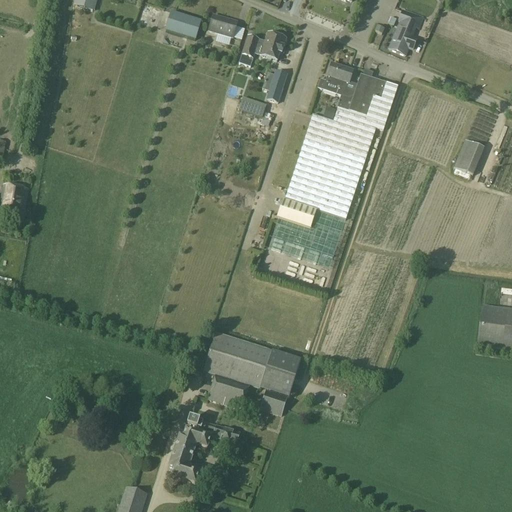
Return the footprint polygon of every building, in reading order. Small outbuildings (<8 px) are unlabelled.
[(94,12),(96,2),(90,0),(75,0),(74,6),(94,12)] [(405,57),(408,50),(410,51),(414,40),(411,39),(415,29),(418,30),(422,19),(402,11),(398,23),(400,24),(389,51),(405,57)] [(201,22),(171,13),(165,32),(195,41),(201,22)] [(237,24),(213,17),(208,33),(233,40),(237,24)] [(377,28),(375,33),(382,36),(384,31),(377,28)] [(248,38),(239,65),(250,69),(254,55),(259,57),(277,63),(280,55),(281,55),(282,55),(284,48),(285,48),(286,45),(285,44),(286,40),(267,34),(264,43),(248,38)] [(310,231),(316,212),(346,222),(376,130),(383,132),(397,89),(386,85),(370,80),(372,75),(364,72),(362,78),(360,77),(355,95),(346,92),(348,85),(349,85),(353,73),(331,65),(325,84),(320,83),(318,90),(341,98),(338,109),(333,123),(313,116),(285,202),(282,201),(276,220),(310,231)] [(287,76),(276,73),(266,101),(277,104),(287,76)] [(241,87),(251,84),(249,75),(238,78),(241,87)] [(233,108),(240,110),(242,99),(235,98),(233,108)] [(243,99),(241,113),(265,118),(267,104),(243,99)] [(327,109),(324,117),(332,120),(335,111),(327,109)] [(298,115),(296,121),(309,125),(310,119),(298,115)] [(465,142),(453,170),(472,178),(484,150),(465,142)] [(3,187),(0,201),(0,213),(24,217),(29,191),(3,187)] [(477,348),(480,349),(511,352),(511,311),(483,307),(477,348)] [(215,335),(202,374),(215,378),(249,389),(259,392),(259,390),(271,353),(215,335)] [(215,378),(207,402),(241,412),(249,389),(215,378)] [(259,412),(281,418),(285,405),(287,401),(287,399),(265,392),(265,394),(259,412)] [(196,431),(195,433),(185,430),(182,438),(178,437),(168,469),(172,471),(169,479),(195,487),(200,473),(189,470),(196,448),(207,452),(211,439),(236,447),(240,435),(203,423),(203,424),(199,422),(188,419),(186,428),(196,431)] [(141,511),(147,496),(125,489),(117,511),(141,511)]
